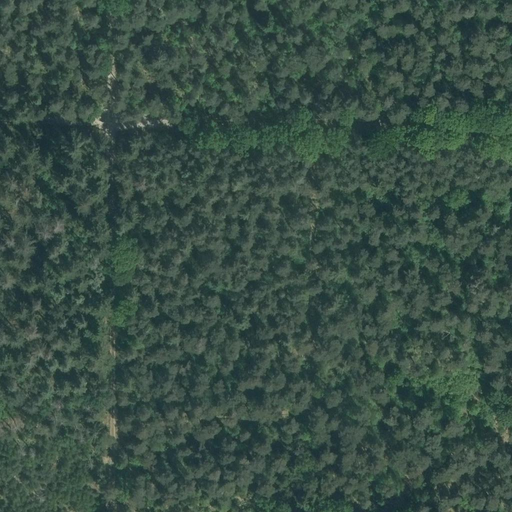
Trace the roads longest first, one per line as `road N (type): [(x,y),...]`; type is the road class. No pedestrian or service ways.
road 1 (track): [(110,418),(110,123)]
road 2 (track): [(306,121),(511,122)]
road 3 (track): [(110,123),(306,121)]
road 4 (track): [(110,123),(111,0)]
